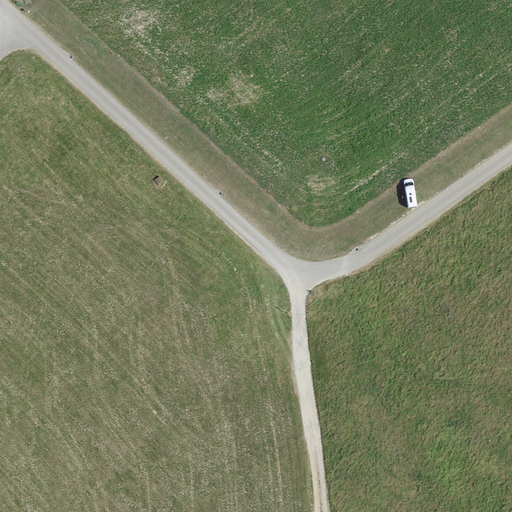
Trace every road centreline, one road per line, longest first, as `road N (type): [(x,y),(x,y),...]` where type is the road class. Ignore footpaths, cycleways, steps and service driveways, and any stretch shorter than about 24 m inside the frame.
road 1 (residential): [(297,276),(21,25)]
road 2 (residential): [(297,276),(356,261),(511,153)]
